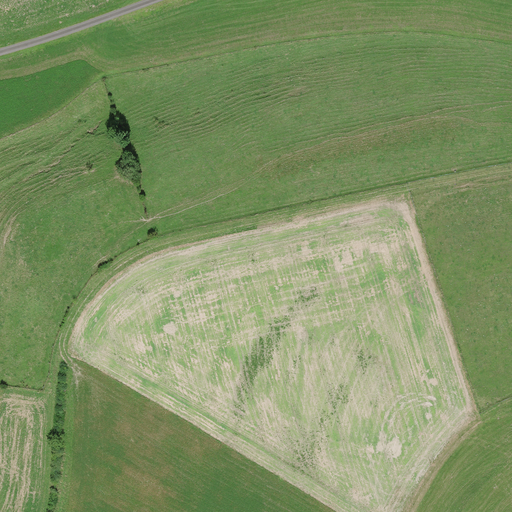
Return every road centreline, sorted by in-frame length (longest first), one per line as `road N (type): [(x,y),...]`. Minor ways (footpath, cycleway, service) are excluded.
road 1 (track): [(42,511),(59,335),(104,267),(144,246),(511,168)]
road 2 (track): [(158,0),(0,51)]
road 3 (track): [(511,405),(453,445),(412,511)]
